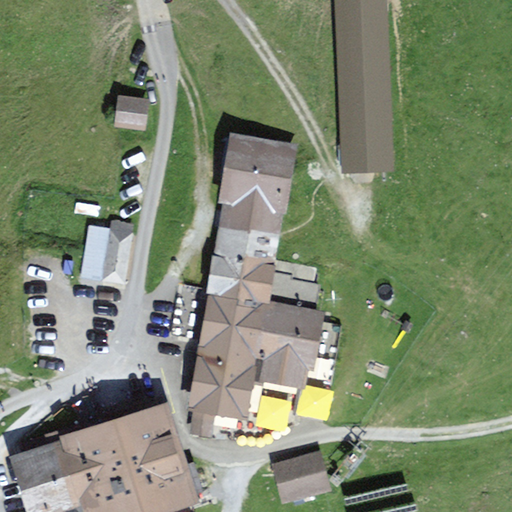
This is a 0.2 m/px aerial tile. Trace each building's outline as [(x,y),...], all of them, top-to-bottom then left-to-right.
[(342,0),(349,165),(386,164),(379,0),(342,0)] [(123,99),(120,123),(141,126),(144,102),(123,99)] [(230,182),(222,230),(274,239),(289,150),(237,141),(230,182)] [(131,234),(89,227),(80,283),(93,285),(94,279),(123,283),(131,234)] [(270,261),(274,239),(222,230),(211,300),(215,301),(198,403),(239,410),(244,382),(260,385),(263,368),(302,375),(318,286),(312,285),(315,269),(270,261)] [(297,404),(326,409),(332,382),(302,376),(297,404)] [(257,415),(285,420),(290,392),(262,387),(257,415)] [(176,469),(160,416),(74,443),(69,429),(49,436),(53,450),(19,460),(34,508),(42,505),(43,511),(189,511),(184,493),(198,489),(190,465),(176,469)] [(209,419),(196,417),(194,430),(207,433),(209,419)] [(324,486),(316,458),(278,468),(286,496),(324,486)]
